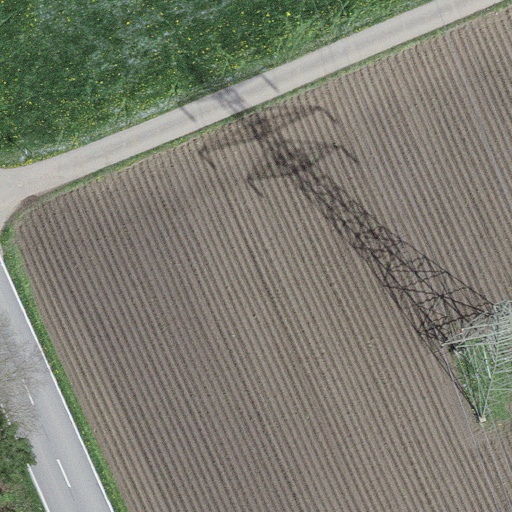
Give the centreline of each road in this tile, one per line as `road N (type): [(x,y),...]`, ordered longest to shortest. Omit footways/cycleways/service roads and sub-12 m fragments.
road 1 (track): [(480,0),(0,194)]
road 2 (secondary): [(80,511),(0,328)]
